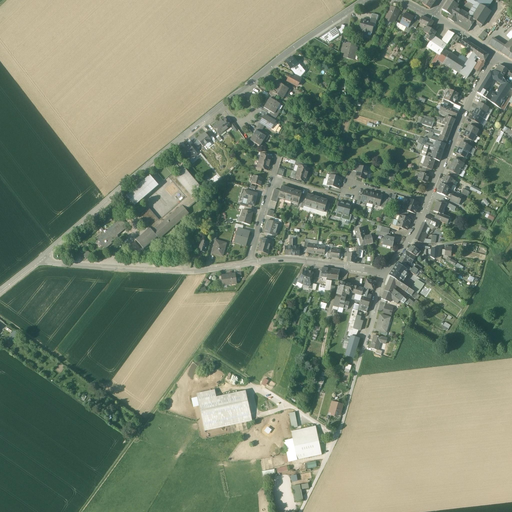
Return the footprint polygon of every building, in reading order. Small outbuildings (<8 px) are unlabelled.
[(436,0),(434,0),(421,0),(423,2),(422,4),(430,9),(436,0)] [(449,0),(448,0),(442,10),(450,15),(451,16),(454,10),(458,5),(453,2),(449,0)] [(492,0),(477,0),(476,3),(479,5),(486,9),(492,0)] [(486,9),(479,5),(471,18),(470,20),(474,22),(481,27),(491,12),(486,9)] [(399,11),(391,7),(385,20),(393,24),(394,21),(399,11)] [(454,10),(451,16),(450,15),(448,19),(454,23),(459,13),(454,10)] [(471,18),(461,11),(459,13),(454,23),(468,32),(474,22),(470,20),(471,18)] [(413,18),(405,13),(400,24),(398,28),(404,31),(406,27),(408,28),(411,22),(413,18)] [(378,16),(372,14),(370,22),(374,23),(375,23),(376,23),(378,16)] [(433,22),(427,19),(422,17),(419,22),(419,23),(427,27),(430,29),(433,22)] [(370,22),(368,22),(368,21),(365,20),(365,21),(361,20),(359,30),(363,31),(362,33),(367,34),(367,32),(372,33),(374,23),(370,22)] [(411,22),(408,28),(406,27),(404,31),(408,34),(412,27),(414,24),(411,22)] [(436,33),(430,29),(427,27),(423,32),(429,36),(426,40),(430,42),(432,40),(434,37),(436,33)] [(327,40),(329,42),(340,35),(337,31),(336,28),(320,38),(326,41),(327,40)] [(484,31),(478,37),(483,41),(488,34),(484,31)] [(460,38),(454,34),(451,40),(456,43),(460,38)] [(450,40),(444,36),(441,41),(447,45),(450,40)] [(441,41),(434,37),(432,40),(430,42),(427,48),(439,56),(444,50),(447,45),(441,41)] [(506,46),(493,37),(489,45),(500,52),(504,48),(506,46)] [(470,44),(464,40),(460,45),(467,49),(470,44)] [(476,48),(470,43),(470,44),(467,49),(473,53),(476,48)] [(352,45),(347,44),(347,45),(345,53),(348,54),(348,55),(347,58),(354,60),(357,48),(352,47),(352,45)] [(488,55),(476,47),(476,48),(473,53),(472,54),(481,59),(485,62),(488,55)] [(511,55),(504,48),(500,52),(509,58),(511,55)] [(450,54),(444,50),(439,56),(437,59),(444,63),(450,54)] [(302,56),(297,53),(293,56),(296,61),(302,56)] [(458,59),(450,54),(444,63),(443,63),(460,74),(466,64),(458,59)] [(468,60),(460,55),(458,59),(466,64),(468,60)] [(296,65),(291,58),(285,62),(291,69),(296,65)] [(480,61),(479,61),(474,69),(479,72),(482,67),(482,68),(484,65),(483,65),(485,62),(481,59),(480,61)] [(466,64),(460,74),(467,78),(469,76),(474,68),(472,67),(475,64),(468,60),(466,64)] [(299,65),(298,66),(296,65),(291,69),(295,75),(296,75),(300,77),(305,72),(299,65)] [(507,70),(499,65),(495,71),(503,76),(505,73),(507,70)] [(343,70),(338,68),(334,77),(340,79),(343,70)] [(503,76),(495,71),(493,74),(490,72),(487,76),(493,79),(502,85),(505,81),(502,77),(503,76)] [(295,78),(290,75),(287,81),(294,85),(295,84),(298,85),(301,81),(300,81),(295,78)] [(483,96),(493,79),(487,76),(477,93),(483,96)] [(502,85),(496,94),(495,95),(498,97),(493,104),(504,111),(511,96),(511,89),(509,88),(510,86),(509,85),(508,85),(507,84),(506,82),(505,81),(502,85)] [(284,86),(278,83),(275,88),(286,94),(288,89),(284,86)] [(286,94),(275,88),(272,92),(272,93),(276,95),(283,99),(286,94)] [(459,94),(449,90),(444,100),(449,102),(454,104),(456,100),(457,101),(458,98),(457,98),(459,94)] [(274,101),(270,98),(267,103),(277,109),(280,104),(274,101)] [(277,109),(267,103),(264,108),(268,111),(267,113),(275,118),(276,119),(280,111),(277,109)] [(480,104),(479,103),(476,109),(485,114),(489,116),(492,110),(488,108),(485,106),(480,104)] [(461,107),(454,105),(452,110),(458,113),(461,107)] [(452,110),(451,109),(449,114),(456,117),(458,113),(452,110)] [(485,114),(476,109),(473,114),(483,119),(485,114)] [(267,113),(265,116),(273,121),(275,118),(267,113)] [(483,119),(473,114),(471,120),(472,121),(480,124),(483,119)] [(265,116),(264,117),(265,117),(263,120),(262,119),(260,122),(258,125),(263,128),(265,126),(271,129),(275,122),(273,121),(265,116)] [(455,120),(448,117),(447,117),(444,125),(445,126),(451,129),(455,120)] [(231,127),(224,118),(219,122),(225,131),(231,127)] [(426,120),(424,119),(423,122),(422,125),(432,128),(434,122),(426,120)] [(225,131),(219,122),(213,127),(220,135),(225,131)] [(280,125),(275,122),(271,129),(276,132),(280,125)] [(442,133),(441,136),(448,138),(451,129),(445,126),(444,127),(443,130),(442,133)] [(470,126),(469,126),(466,131),(476,136),(478,130),(475,128),(470,126)] [(260,133),(256,131),(254,133),(255,134),(254,136),(263,142),(264,142),(267,137),(260,133)] [(476,136),(466,131),(463,137),(465,137),(470,140),(473,141),(476,136)] [(203,147),(211,140),(205,133),(197,140),(201,144),(203,147)] [(254,136),(252,138),(250,141),(256,144),(260,146),(263,142),(254,136)] [(448,138),(441,136),(440,139),(439,142),(445,145),(448,138)] [(439,142),(437,142),(436,146),(435,149),(443,152),(445,145),(439,142)] [(462,143),(459,148),(468,153),(471,147),(468,146),(462,143)] [(197,154),(189,145),(182,151),(186,157),(189,159),(193,156),(194,157),(197,154)] [(468,153),(459,148),(456,153),(458,154),(464,157),(465,158),(468,153)] [(443,152),(435,149),(431,159),(435,160),(439,162),(443,152)] [(266,155),(261,154),(259,161),(270,164),(272,157),(266,155)] [(429,158),(426,157),(424,164),(423,168),(430,170),(431,170),(435,160),(431,159),(429,158)] [(455,159),(452,165),(461,170),(464,164),(460,162),(455,159)] [(270,164),(259,161),(257,168),(262,169),(268,171),(270,164)] [(461,170),(452,165),(449,170),(450,171),(455,174),(458,175),(461,170)] [(303,167),(299,166),(297,172),(307,176),(309,169),(303,167)] [(368,169),(359,166),(357,172),(356,177),(365,180),(368,169)] [(201,188),(185,169),(176,177),(175,178),(191,196),(193,194),(201,188)] [(307,176),(297,172),(295,179),(305,182),(307,176)] [(421,173),(420,173),(418,180),(427,183),(429,176),(428,175),(421,173)] [(188,200),(161,223),(149,208),(139,216),(150,228),(136,240),(143,249),(157,237),(159,239),(189,214),(186,210),(198,200),(193,194),(191,196),(175,178),(176,177),(173,175),(169,178),(188,200)] [(330,175),(328,180),(340,183),(342,178),(337,177),(330,175)] [(150,176),(127,196),(135,205),(158,186),(150,176)] [(263,179),(253,176),(251,184),(261,186),(263,179)] [(455,181),(446,176),(444,180),(453,185),(455,181)] [(340,183),(328,180),(327,186),(339,189),(340,183)] [(453,185),(444,180),(441,185),(449,188),(451,190),(454,191),(456,187),(453,185)] [(441,185),(441,184),(437,193),(445,196),(447,193),(449,188),(441,185)] [(288,189),(282,187),(280,191),(278,197),(278,198),(285,200),(288,189)] [(288,189),(285,200),(291,203),(295,191),(288,189)] [(258,194),(244,190),(242,198),(249,200),(248,205),(251,205),(254,206),(258,194)] [(370,192),(363,190),(362,196),(360,201),(360,202),(367,203),(370,192)] [(302,193),(295,191),(291,203),(298,205),(301,195),(302,193)] [(376,194),(370,192),(367,203),(373,205),(376,194)] [(455,192),(453,196),(453,195),(451,199),(450,201),(457,204),(459,200),(460,200),(462,196),(461,195),(455,192)] [(383,196),(376,194),(373,205),(379,207),(381,201),(383,196)] [(314,197),(307,195),(307,196),(304,203),(304,206),(310,208),(314,197)] [(321,199),(314,197),(310,208),(317,211),(321,199)] [(327,201),(321,199),(317,211),(324,213),(327,202),(327,201)] [(419,203),(408,199),(406,205),(417,209),(419,203)] [(449,204),(442,199),(441,204),(445,206),(445,207),(451,209),(452,205),(449,204)] [(343,203),(340,202),(336,214),(342,215),(345,203),(344,203),(343,203)] [(441,204),(437,202),(433,212),(438,214),(443,215),(445,211),(443,210),(445,207),(445,206),(441,204)] [(347,204),(347,203),(345,203),(342,215),(341,219),(350,221),(351,215),(349,215),(350,211),(351,205),(347,204)] [(417,209),(406,205),(404,210),(409,212),(411,213),(412,212),(415,213),(416,213),(417,209)] [(244,210),(241,218),(243,219),(242,223),(249,225),(251,219),(250,219),(252,213),(250,212),(244,210)] [(491,213),(488,218),(493,221),(496,216),(491,213)] [(443,215),(438,214),(437,216),(436,216),(435,219),(438,220),(441,221),(440,222),(447,224),(449,218),(443,215)] [(405,217),(400,215),(398,221),(409,225),(411,220),(411,219),(405,217)] [(435,219),(426,215),(423,223),(427,224),(434,228),(438,220),(435,219)] [(109,231),(98,240),(105,249),(111,244),(110,243),(116,238),(116,237),(126,228),(123,225),(124,224),(120,220),(108,230),(109,231)] [(273,222),(267,220),(264,233),(276,236),(280,224),(273,222)] [(409,225),(398,221),(396,226),(396,227),(399,228),(406,230),(407,230),(409,225)] [(427,224),(423,223),(419,232),(423,234),(427,224)] [(364,228),(355,231),(357,239),(359,239),(364,237),(365,237),(364,231),(364,230),(364,228)] [(242,230),(238,229),(236,236),(239,237),(237,243),(245,246),(249,232),(242,230)] [(365,237),(364,237),(366,245),(373,243),(371,236),(365,237)] [(388,237),(385,236),(383,244),(387,245),(392,246),(394,238),(388,237)] [(265,239),(261,238),(259,245),(269,248),(271,241),(270,241),(265,239)] [(208,243),(201,241),(198,251),(206,253),(208,243)] [(217,241),(216,246),(216,248),(214,247),(212,253),(223,256),(226,244),(217,241)] [(269,248),(259,245),(258,251),(261,252),(266,254),(267,254),(269,248)] [(312,245),(311,246),(308,245),(307,245),(307,249),(306,253),(315,254),(317,245),(312,245)] [(321,246),(317,245),(315,254),(324,255),(325,252),(325,248),(321,248),(321,246)] [(292,247),(285,246),(284,256),(292,256),(292,247)] [(419,251),(412,246),(407,252),(415,256),(417,254),(419,251)] [(431,248),(431,251),(430,257),(430,258),(438,259),(439,249),(431,248)] [(87,250),(82,254),(86,259),(91,255),(87,250)] [(331,251),(331,254),(330,258),(339,259),(340,251),(335,250),(335,251),(331,251)] [(415,258),(405,252),(402,257),(407,261),(412,264),(415,258)] [(353,254),(348,253),(347,257),(347,262),(355,263),(355,258),(356,254),(354,254),(353,254)] [(203,258),(194,256),(192,262),(201,264),(203,258)] [(402,257),(398,263),(403,267),(404,266),(405,265),(405,264),(407,261),(402,257)] [(403,267),(398,263),(397,263),(392,270),(389,275),(391,276),(390,276),(394,279),(398,282),(400,283),(401,280),(403,281),(406,278),(404,276),(408,270),(403,267)] [(422,268),(416,264),(414,268),(417,270),(420,272),(422,268)] [(417,270),(414,268),(413,267),(412,270),(405,265),(404,266),(403,267),(408,270),(414,274),(417,270)] [(298,280),(297,281),(303,285),(308,271),(305,269),(304,269),(298,280)] [(308,271),(303,285),(310,286),(310,283),(313,273),(313,272),(309,271),(309,272),(308,271)] [(235,274),(221,276),(223,286),(227,285),(227,284),(236,283),(236,279),(235,274)] [(394,279),(390,276),(387,284),(395,287),(396,286),(398,282),(394,279)] [(211,282),(206,279),(202,283),(207,287),(211,282)] [(364,289),(363,294),(367,295),(369,289),(373,290),(375,282),(366,280),(364,289)] [(345,284),(340,282),(336,294),(337,294),(342,296),(345,284)] [(400,283),(398,282),(396,286),(407,293),(407,294),(410,296),(410,295),(411,296),(414,292),(409,289),(400,283)] [(351,285),(349,284),(349,285),(345,284),(342,296),(341,300),(345,302),(347,292),(353,293),(355,287),(351,286),(351,285)] [(395,287),(387,284),(384,291),(392,295),(393,292),(394,290),(395,287)] [(362,289),(358,288),(355,287),(353,293),(356,294),(355,299),(361,301),(363,294),(364,289),(362,288),(362,289)] [(404,298),(394,290),(393,292),(392,295),(400,301),(401,302),(404,298)] [(392,295),(384,291),(381,299),(389,302),(391,298),(392,295)] [(342,296),(337,294),(336,300),(334,300),(333,306),(339,307),(341,300),(342,296)] [(367,295),(363,294),(361,301),(358,310),(367,313),(371,296),(367,295)] [(400,301),(392,295),(391,298),(398,303),(400,301)] [(414,303),(408,298),(406,300),(406,301),(411,305),(415,308),(417,305),(414,303)] [(393,308),(385,306),(383,313),(391,315),(393,308)] [(358,311),(353,310),(349,323),(354,324),(358,311)] [(390,318),(380,315),(376,329),(380,331),(385,332),(387,327),(384,326),(385,323),(388,324),(390,318)] [(360,320),(356,319),(353,329),(358,330),(360,331),(363,321),(360,320)] [(442,327),(447,331),(451,326),(446,322),(442,327)] [(14,331),(9,338),(14,341),(19,335),(14,331)] [(387,339),(374,335),(370,348),(376,350),(378,350),(380,342),(386,344),(387,339)] [(359,339),(351,336),(345,356),(354,358),(359,339)] [(12,343),(7,340),(2,346),(7,350),(12,343)] [(197,394),(198,401),(216,398),(215,390),(197,394)] [(216,398),(198,401),(205,430),(252,420),(245,391),(216,398)] [(337,404),(334,403),(334,405),(331,405),(328,412),(331,413),(331,415),(333,415),(333,416),(335,417),(337,416),(337,415),(338,415),(340,415),(343,406),(339,405),(338,403),(337,404)] [(292,429),(298,428),(295,413),(289,414),(292,429)] [(316,426),(291,432),(293,439),(293,440),(317,434),(316,426)] [(317,434),(293,440),(293,439),(284,441),(289,462),(322,455),(317,434)] [(300,485),(292,487),(295,501),(303,500),(301,490),(300,485)]
